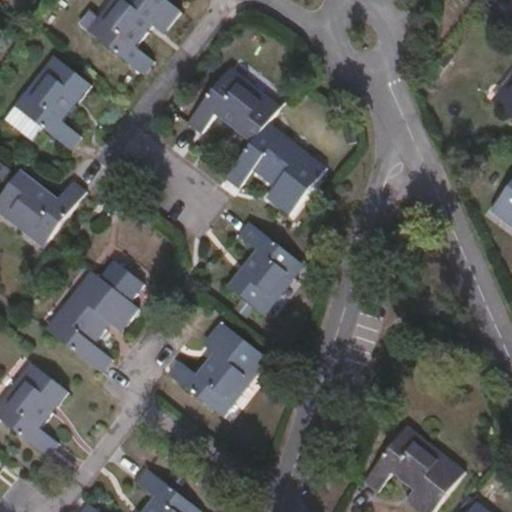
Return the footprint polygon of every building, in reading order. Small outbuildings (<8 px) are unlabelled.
[(149,76),(160,61),(141,47),(156,28),(163,32),(180,9),(167,0),(121,0),(105,21),(112,26),(101,39),(149,76)] [(112,26),(105,21),(98,16),(95,17),(88,24),(89,30),(101,39),(112,26)] [(64,121),(92,86),(56,58),(18,107),(72,150),(83,137),(64,121)] [(257,143),(274,121),(286,106),(236,68),(192,123),(205,133),(221,114),(257,143)] [(511,81),(497,100),(511,112),(511,81)] [(229,179),(241,189),(256,170),(278,187),(270,198),(293,216),(331,168),(274,121),(257,143),(229,179)] [(0,212),(46,247),(90,191),(76,180),(62,198),(24,170),(0,200),(0,212)] [(511,189),(495,211),(511,224),(511,189)] [(250,222),(306,265),(307,263),(253,220),(250,222)] [(250,222),(240,236),(259,251),(232,286),(267,314),(306,265),(250,222)] [(104,373),(115,359),(98,346),(115,325),(124,331),(141,310),(93,271),(48,328),(104,373)] [(181,359),(170,374),(227,417),(272,360),(224,323),(206,345),(216,353),(199,374),(181,359)] [(43,429),(71,392),(34,363),(0,406),(0,417),(50,457),(61,444),(43,429)] [(409,503),(420,511),(438,511),(469,473),(411,428),(368,483),(381,494),(396,476),(417,492),(409,503)] [(202,511),(150,469),(140,481),(158,497),(145,511),(202,511)] [(104,511),(92,502),(84,511),(104,511)]
